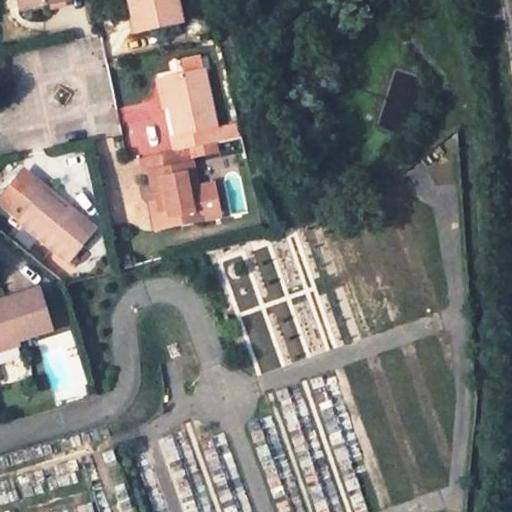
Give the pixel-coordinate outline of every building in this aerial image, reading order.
[(68,2),(67,0),(25,0),(27,11),(68,2)] [(135,32),(181,23),(175,0),(133,0),(129,1),(135,32)] [(165,81),(171,110),(177,139),(169,140),(171,153),(189,150),(218,144),(204,73),(165,81)] [(158,82),(164,111),(171,110),(165,81),(158,82)] [(204,221),(199,195),(189,150),(171,153),(141,160),(145,180),(150,180),(156,205),(161,232),(205,223),(204,221)] [(20,223),(68,263),(97,230),(70,208),(67,212),(45,193),(48,189),(36,180),(10,210),(22,219),(20,223)] [(45,193),(67,212),(70,208),(48,189),(45,193)] [(199,195),(204,221),(220,218),(214,192),(199,195)] [(161,232),(156,205),(150,206),(156,233),(161,232)] [(0,301),(0,346),(53,330),(40,289),(0,301)]
